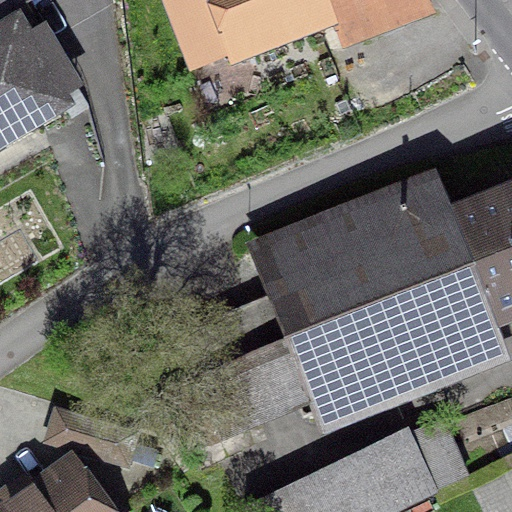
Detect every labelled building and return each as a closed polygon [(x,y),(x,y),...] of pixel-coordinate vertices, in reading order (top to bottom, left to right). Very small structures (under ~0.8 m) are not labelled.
[(0,0),(0,16),(21,4),(17,0),(0,0)] [(370,0),(158,0),(187,72),(370,0)] [(0,143),(61,108),(42,75),(57,67),(39,36),(24,45),(13,26),(0,33),(0,143)] [(310,390),(511,310),(511,202),(462,222),(458,210),(444,216),(430,181),(255,250),(257,255),(235,264),(299,421),(319,413),(310,390)] [(44,444),(101,462),(110,433),(53,416),(44,444)] [(398,511),(430,497),(403,437),(248,511),(398,511)] [(97,511),(66,468),(2,511),(97,511)]
